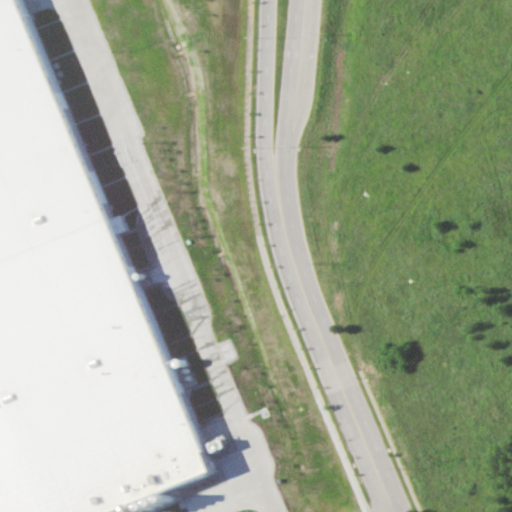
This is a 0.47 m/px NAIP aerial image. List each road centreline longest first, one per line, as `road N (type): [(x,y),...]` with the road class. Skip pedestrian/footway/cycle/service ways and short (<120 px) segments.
road 1 (tertiary): [(264,0),(262,145),(270,215),(313,344),(332,366)]
road 2 (tertiary): [(332,366),(285,197),(294,0)]
road 3 (trunk): [(282,168),(304,95),(314,0)]
road 4 (tertiary): [(332,366),(395,511)]
